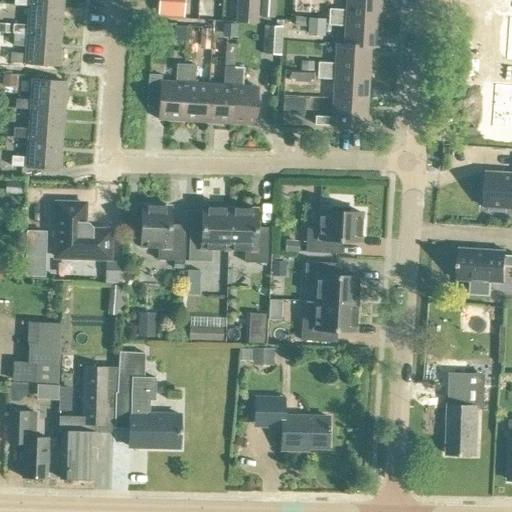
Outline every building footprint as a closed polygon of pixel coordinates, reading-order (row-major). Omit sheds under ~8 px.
[(157,0),(157,13),(178,15),(178,0),(157,0)] [(236,0),(235,23),(258,24),(258,0),(236,0)] [(260,0),(260,18),(273,18),(274,0),(260,0)] [(302,0),(301,0),(293,3),(298,14),(307,10),(302,0)] [(328,17),(380,20),(380,0),(345,0),(345,10),(329,9),(328,17)] [(28,5),(28,6),(27,25),(12,24),(11,34),(26,35),(26,34),(60,36),(62,8),(28,5)] [(305,17),(295,17),(294,27),(305,27),(305,17)] [(380,20),(328,17),(328,25),(344,26),(343,44),(370,47),(378,47),(380,20)] [(308,18),(307,34),(323,35),(324,19),(308,18)] [(10,24),(0,23),(0,32),(9,34),(10,24)] [(235,38),(236,24),(222,24),(221,37),(235,38)] [(263,55),(280,55),(281,28),(264,27),(263,55)] [(209,49),(210,29),(200,29),(199,49),(209,49)] [(26,34),(26,35),(25,54),(10,53),(10,62),(24,63),(24,64),(58,66),(60,36),(26,34)] [(234,66),(235,44),(225,43),(224,65),(234,66)] [(370,47),(343,44),(335,44),(334,64),(318,63),(317,71),(369,74),(370,47)] [(301,61),(300,72),(308,72),(313,72),(313,62),(301,61)] [(175,82),(161,81),(162,76),(149,75),(146,107),(158,108),(157,120),(182,121),(186,65),(176,64),(175,82)] [(186,65),(182,121),(206,123),(208,84),(194,83),(195,65),(186,65)] [(208,84),(206,123),(230,124),(234,68),(224,67),(223,85),(208,84)] [(243,68),(234,68),(230,124),(254,126),(257,87),(242,86),(243,68)] [(307,87),(308,72),(300,72),(290,71),(290,86),(307,87)] [(369,74),(317,71),(317,78),(333,79),(332,99),(367,101),(369,74)] [(29,109),(63,111),(65,82),(31,80),(30,100),(15,99),(15,109),(29,110),(29,109)] [(511,85),(493,84),(492,106),(511,107),(511,85)] [(283,97),(282,114),(304,115),(304,98),(283,97)] [(367,101),(332,99),(331,117),(315,116),(314,125),(366,128),(367,101)] [(511,107),(492,106),(490,128),(511,129),(511,107)] [(29,109),(29,110),(28,129),(13,128),(13,137),(27,138),(27,137),(61,140),(63,111),(29,109)] [(27,137),(27,138),(26,158),(11,157),(11,166),(25,167),(59,170),(61,140),(27,137)] [(511,173),(486,172),(484,207),(489,207),(489,211),(506,212),(506,209),(511,209),(511,173)] [(5,180),(4,194),(22,195),(22,181),(5,180)] [(84,204),(56,203),(54,257),(108,259),(109,231),(91,230),(91,227),(86,222),(83,222),(84,204)] [(136,218),(136,235),(140,235),(140,247),(157,248),(157,260),(183,261),(184,231),(168,230),(169,207),(141,206),(141,218),(136,218)] [(200,231),(188,231),(188,261),(210,261),(210,249),(227,250),(228,208),(201,207),(200,231)] [(305,252),(335,254),(336,240),(360,241),(361,213),(348,212),(349,208),(332,207),(332,212),(319,211),(318,228),(306,228),(305,252)] [(256,209),(228,208),(227,250),(244,250),(244,262),(266,263),(267,233),(255,233),(256,209)] [(44,263),(46,231),(26,231),(25,262),(44,263)] [(298,241),(285,240),(284,252),(297,253),(298,241)] [(470,281),(469,295),(490,296),(491,282),(504,283),(505,267),(511,266),(511,255),(506,255),(506,251),(459,248),(458,251),(455,251),(455,264),(458,264),(457,280),(470,281)] [(124,284),(124,262),(104,261),(104,284),(124,284)] [(284,277),(285,262),(271,261),(271,277),(284,277)] [(335,264),(305,262),(304,275),(316,275),(315,302),(356,304),(358,277),(334,276),(335,264)] [(185,268),(186,292),(198,291),(197,268),(185,268)] [(110,286),(107,315),(120,316),(122,287),(110,286)] [(356,304),(315,302),(314,319),(302,318),(300,341),(330,342),(331,330),(355,331),(356,304)] [(499,309),(481,308),(479,329),(497,331),(499,309)] [(154,337),(155,313),(138,313),(137,337),(154,337)] [(11,384),(57,386),(60,323),(27,322),(26,344),(27,344),(26,363),(12,362),(11,384)] [(189,340),(222,341),(223,328),(189,327),(189,340)] [(263,344),(264,332),(248,331),(248,343),(263,344)] [(498,375),(498,344),(481,344),(481,375),(498,375)] [(241,348),(240,361),(252,361),(252,348),(241,348)] [(273,366),(273,348),(252,348),(252,361),(252,366),(273,366)] [(115,393),(115,397),(114,428),(129,428),(129,447),(178,448),(179,415),(148,414),(149,400),(154,400),(155,378),(144,377),(145,353),(119,352),(117,393),(115,393)] [(93,479),(95,433),(94,432),(95,424),(106,425),(108,368),(83,366),(81,418),(59,417),(58,431),(61,431),(59,478),(77,479),(78,482),(89,482),(90,479),(93,479)] [(448,405),(446,454),(476,455),(477,407),(483,407),(484,388),(458,388),(458,406),(448,405)] [(284,399),(269,398),(253,398),(253,426),(281,426),(280,450),(299,451),(299,447),(327,448),(328,417),(283,416),(284,399)] [(9,411),(8,443),(23,444),(21,477),(46,478),(47,438),(31,438),(33,412),(9,411)]
